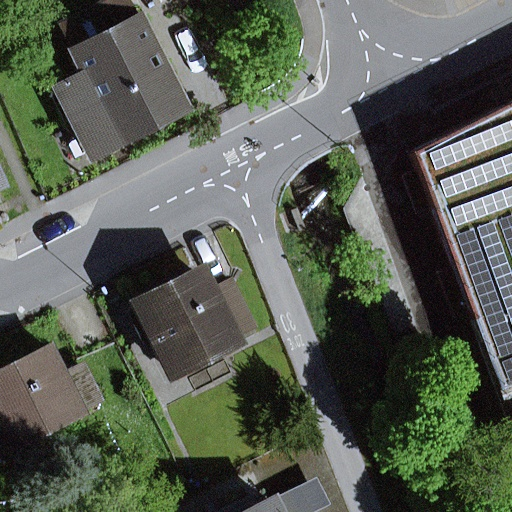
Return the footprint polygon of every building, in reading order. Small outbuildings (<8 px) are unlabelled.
[(58,90),(91,154),(181,108),(125,0),(109,0),(60,25),(86,76),(58,90)] [(511,100),(408,153),(420,185),(511,438),(511,100)] [(150,335),(170,373),(231,342),(255,330),(230,281),(206,293),(197,275),(136,306),(143,320),(132,325),(140,341),(150,335)] [(170,373),(175,383),(236,352),(231,342),(170,373)] [(80,414),(78,411),(99,401),(83,370),(63,379),(49,350),(0,373),(0,437),(6,450),(80,414)] [(273,511),(315,511),(329,505),(315,478),(268,502),(273,511)] [(273,511),(268,502),(262,490),(240,502),(218,511),(273,511)]
